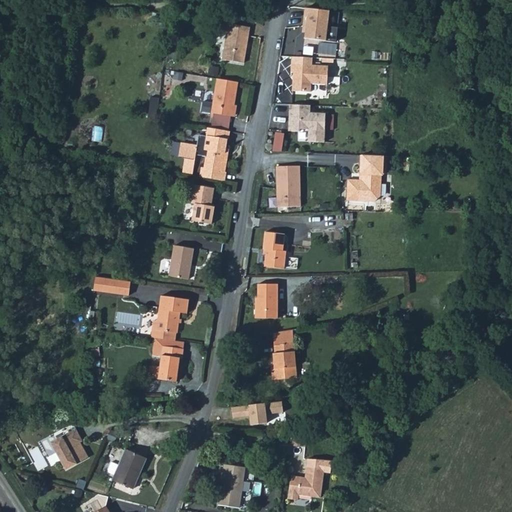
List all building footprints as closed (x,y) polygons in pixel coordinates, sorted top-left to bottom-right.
[(329,11),(305,8),(303,26),(306,27),(305,33),(304,38),(326,41),(335,42),(339,12),(329,11)] [(250,28),(228,25),(222,59),(244,63),(246,54),(243,53),(245,46),(247,46),(250,28)] [(319,53),(320,41),(306,40),(305,52),(319,53)] [(293,72),(292,80),(294,80),(294,83),(292,84),(292,91),(311,92),(311,83),(327,84),(328,66),(291,64),(290,72),(293,72)] [(233,117),(235,105),(238,83),(217,79),(211,113),(233,117)] [(310,105),(289,105),(288,131),(299,132),(299,129),(308,130),(308,132),(308,142),(324,142),(325,113),(310,113),(310,105)] [(228,156),(224,156),(227,141),(214,139),(216,130),(208,129),(206,137),(203,157),(206,158),(204,169),(225,173),(228,156)] [(216,130),(214,139),(227,141),(228,132),(216,130)] [(203,157),(206,137),(199,136),(197,146),(181,144),(179,157),(185,159),(183,173),(193,175),(196,156),(203,157)] [(384,165),(360,164),(360,174),(362,174),(368,174),(361,180),(348,180),(347,201),(375,202),(381,196),(382,175),(384,175),(384,165)] [(199,178),(223,182),(225,173),(204,169),(201,169),(199,178)] [(276,201),(299,202),(299,169),(276,170),(276,201)] [(189,205),(193,205),(190,222),(210,225),(213,208),(210,207),(213,190),(193,186),(189,205)] [(276,201),(276,211),(300,210),(299,202),(276,201)] [(285,238),(263,235),(260,252),(264,252),(262,268),(284,271),(286,255),(283,254),(285,238)] [(178,278),(183,248),(171,247),(167,277),(178,278)] [(178,278),(187,279),(190,249),(183,248),(178,278)] [(131,280),(96,275),(94,290),(129,294),(131,280)] [(277,289),(257,289),(257,307),(254,307),(255,323),(277,323),(277,289)] [(166,340),(168,340),(175,298),(159,296),(154,331),(150,330),(149,338),(152,338),(166,340)] [(187,300),(175,298),(168,340),(173,341),(174,333),(175,333),(178,313),(185,315),(187,300)] [(290,334),(284,336),(285,348),(292,348),(290,334)] [(273,350),(285,348),(284,336),(272,338),(273,350)] [(150,356),(160,357),(158,368),(157,380),(162,381),(167,347),(165,347),(166,340),(152,338),(150,356)] [(167,347),(181,350),(182,342),(173,341),(168,340),(167,347)] [(180,359),(181,350),(167,347),(162,381),(174,382),(177,359),(180,359)] [(289,383),(285,348),(273,350),(274,358),(272,358),(275,385),(289,383)] [(295,383),(292,348),(285,348),(289,383),(295,383)] [(147,379),(157,380),(158,368),(149,367),(147,379)] [(282,400),(232,406),(233,417),(249,415),(250,423),(267,421),(267,414),(283,412),(282,400)] [(288,445),(303,447),(305,428),(290,430),(288,445)] [(50,446),(65,473),(88,460),(77,441),(79,440),(74,432),(50,446)] [(144,459),(124,451),(122,453),(110,482),(130,491),(144,459)] [(300,475),(289,474),(286,497),(296,498),(296,493),(318,497),(323,468),(306,465),(304,476),(303,479),(299,478),(300,475)] [(236,509),(242,469),(221,466),(216,506),(236,509)] [(107,498),(97,496),(79,508),(81,511),(106,511),(104,508),(107,498)]
